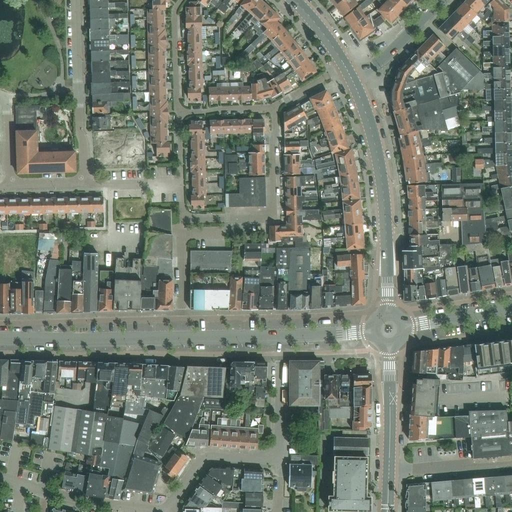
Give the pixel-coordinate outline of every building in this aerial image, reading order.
[(127,8),(127,3),(108,3),(107,0),(90,0),(90,8),(108,8),(127,8)] [(165,2),(166,2),(169,2),(167,0),(153,0),(154,1),(152,1),(152,10),(163,10),(165,10),(165,2)] [(244,9),(249,13),(261,1),(260,0),(245,0),(239,7),(235,13),(239,16),(244,9)] [(343,0),(336,6),(339,10),(339,12),(341,14),(343,14),(344,15),(348,12),(358,4),(354,0),(343,0)] [(366,0),(349,14),(345,17),(347,20),(345,21),(350,28),(366,17),(365,16),(362,11),(372,4),(371,3),(368,0),(366,0)] [(387,18),(390,22),(391,21),(392,23),(397,17),(396,16),(397,14),(398,15),(399,14),(383,0),(376,0),(382,5),(378,10),(387,18)] [(408,7),(400,0),(383,0),(399,14),(400,13),(399,13),(401,11),(402,13),(408,7)] [(466,0),(464,3),(468,6),(477,15),(479,17),(481,19),(484,16),(483,15),(479,11),(484,5),(478,0),(466,0)] [(504,5),(501,2),(500,0),(492,0),(489,3),(493,8),(493,10),(493,13),(494,13),(494,11),(508,11),(508,9),(507,8),(507,6),(505,5),(504,5)] [(249,13),(244,20),(236,29),(240,33),(253,17),(259,22),(271,8),(266,3),(265,4),(261,1),(249,13)] [(186,7),(186,16),(201,16),(201,7),(197,7),(197,2),(189,3),(189,7),(186,7)] [(477,15),(464,3),(463,4),(462,4),(459,6),(459,8),(455,12),(468,25),(468,24),(473,29),(476,26),(471,21),(477,15)] [(219,8),(218,9),(223,13),(227,7),(226,7),(222,4),(219,8)] [(91,19),(108,18),(108,19),(114,19),(127,18),(127,14),(108,15),(108,8),(90,8),(91,19)] [(259,22),(263,26),(258,31),(261,35),(263,32),(266,29),(279,18),(275,14),(276,13),(271,8),(259,22)] [(481,19),(483,22),(491,13),(492,13),(491,12),(489,10),(487,8),(486,10),(487,11),(483,15),(484,16),(481,19)] [(146,10),(147,20),(163,20),(163,10),(152,10),(146,10)] [(494,11),(494,13),(493,13),(493,18),(491,18),(491,22),(493,22),(508,21),(508,19),(509,18),(509,15),(508,14),(508,11),(494,11)] [(446,19),(460,33),(466,39),(469,36),(462,30),(468,25),(455,12),(454,13),(453,12),(450,15),(450,17),(447,20),(446,19)] [(377,27),(381,24),(385,22),(382,17),(380,16),(370,23),(369,22),(372,19),(369,14),(365,16),(366,17),(350,28),(354,34),(356,33),(357,35),(355,36),(358,39),(359,38),(360,39),(360,38),(361,40),(366,37),(365,35),(367,34),(368,35),(374,31),(373,29),(377,27)] [(187,27),(202,27),(201,25),(201,16),(186,16),(186,19),(185,19),(185,27),(187,27)] [(236,19),(233,16),(227,23),(231,26),(236,19)] [(114,25),(114,19),(108,19),(108,18),(91,19),(91,30),(90,30),(108,29),(108,30),(118,30),(118,25),(114,25)] [(439,29),(442,33),(451,41),(456,36),(463,42),(465,39),(466,39),(460,33),(446,19),(446,20),(447,21),(444,24),(442,23),(439,27),(440,28),(439,29)] [(147,24),(147,30),(165,30),(164,30),(163,20),(147,20),(147,24)] [(266,29),(263,32),(252,43),(256,47),(266,36),(271,41),(285,29),(280,24),(279,25),(276,21),(266,29)] [(492,35),(509,35),(508,23),(496,24),(492,26),(492,31),(485,31),(486,36),(492,35)] [(202,39),(202,34),(202,27),(187,27),(188,40),(202,39)] [(109,36),(108,30),(108,29),(90,30),(90,40),(128,39),(128,35),(109,36)] [(274,48),(260,60),(263,63),(280,49),(288,43),(292,40),(289,36),(290,35),(285,29),(271,41),(269,43),(274,48)] [(147,30),(147,40),(163,40),(163,38),(165,38),(165,36),(165,30),(147,30)] [(445,46),(433,35),(432,36),(431,36),(429,38),(429,40),(427,41),(428,42),(426,44),(425,43),(425,44),(442,60),(445,57),(440,52),(445,46)] [(492,35),(492,41),(483,42),(483,47),(492,46),(509,45),(509,35),(492,35)] [(91,41),(92,51),(109,51),(109,45),(128,44),(128,39),(90,40),(90,41),(91,41)] [(188,40),(188,52),(202,52),(202,39),(188,40)] [(465,39),(463,42),(468,47),(471,44),(465,39)] [(147,40),(147,51),(164,51),(165,51),(165,44),(165,43),(163,43),(163,40),(147,40)] [(297,45),(294,42),(293,41),(289,44),(271,60),(271,61),(274,63),(283,56),(287,61),(302,50),(298,44),(297,45)] [(416,52),(428,64),(428,63),(434,58),(439,63),(442,60),(425,44),(425,45),(423,47),(423,46),(421,47),(420,47),(418,50),(418,51),(417,52),(416,52)] [(492,46),(492,52),(483,52),(483,57),(492,57),(509,56),(509,45),(492,46)] [(404,83),(395,80),(394,84),(392,90),(391,90),(392,91),(392,101),(391,101),(394,111),(393,112),(459,93),(462,92),(461,90),(483,90),(483,85),(483,79),(484,75),(456,48),(438,67),(443,72),(428,77),(404,83)] [(92,51),(92,62),(109,61),(109,55),(128,55),(128,50),(109,51),(92,51)] [(292,67),(284,73),(286,77),(308,61),(305,57),(307,56),(302,50),(287,61),(292,67)] [(147,51),(148,61),(165,61),(164,51),(147,51)] [(187,65),(189,64),(202,64),(202,52),(188,52),(187,52),(187,65)] [(428,63),(428,64),(416,52),(407,62),(418,73),(420,71),(423,74),(424,73),(428,77),(443,72),(438,67),(435,70),(434,69),(428,63)] [(492,57),(492,63),(483,63),(483,68),(493,67),(509,67),(509,56),(492,57)] [(228,57),(222,57),(222,66),(232,65),(232,62),(228,57)] [(92,62),(92,73),(110,72),(110,66),(128,65),(128,61),(109,61),(92,62)] [(148,61),(148,71),(165,71),(165,61),(148,61)] [(312,64),(311,65),(308,61),(286,77),(289,82),(292,86),(296,83),(293,78),(297,74),(299,77),(301,81),(315,72),(314,70),(316,69),(312,64)] [(404,83),(428,77),(424,73),(423,74),(420,71),(418,73),(407,62),(398,70),(399,71),(395,80),(404,83)] [(280,88),(282,92),(286,90),(287,90),(290,89),(290,87),(292,86),(289,82),(286,77),(284,73),(284,72),(283,73),(279,70),(275,73),(266,63),(263,66),(271,76),(274,78),(280,88)] [(189,64),(189,77),(203,76),(202,64),(189,64)] [(493,79),(493,78),(510,77),(509,67),(493,67),(493,73),(483,74),(484,75),(483,79),(493,79)] [(110,76),(128,76),(129,76),(129,71),(110,72),(92,73),(93,83),(92,83),(110,82),(110,76)] [(148,71),(148,74),(148,82),(165,82),(165,71),(148,71)] [(251,87),(251,95),(251,100),(253,100),(254,101),(258,101),(259,99),(261,99),(260,98),(266,97),(259,74),(256,75),(256,84),(251,84),(251,87)] [(280,93),(278,89),(272,79),(268,82),(262,74),(259,74),(266,97),(271,95),(272,98),(274,97),(275,97),(279,95),(279,94),(280,93)] [(189,77),(189,89),(200,89),(203,89),(203,76),(189,77)] [(493,89),(510,88),(510,77),(493,78),(493,79),(493,84),(483,85),(483,90),(487,89),(493,89)] [(129,82),(110,82),(92,83),(92,87),(91,88),(91,92),(92,93),(92,94),(92,95),(93,102),(92,102),(117,101),(123,101),(123,93),(117,93),(117,87),(130,87),(129,82)] [(149,88),(149,92),(165,92),(165,82),(148,82),(149,88)] [(241,100),(240,83),(237,83),(238,87),(230,87),(230,100),(241,100)] [(251,100),(251,95),(251,87),(243,87),(243,83),(240,83),(241,100),(251,100)] [(208,88),(209,96),(209,101),(220,101),(219,84),(216,84),(216,87),(208,88)] [(222,84),(219,84),(220,101),(230,100),(230,87),(222,87),(222,84)] [(493,100),(510,99),(510,88),(493,89),(487,89),(487,100),(493,100)] [(199,101),(201,101),(201,96),(200,89),(189,89),(187,89),(188,98),(190,98),(190,102),(196,101),(196,102),(199,102),(199,101)] [(310,99),(315,110),(316,110),(331,103),(326,91),(316,96),(315,96),(312,97),(311,98),(310,99)] [(149,92),(149,102),(167,102),(166,102),(165,92),(149,92)] [(459,93),(393,112),(393,113),(395,112),(395,115),(394,115),(394,116),(395,116),(398,124),(442,111),(441,108),(451,105),(452,108),(461,105),(462,101),(459,93)] [(302,109),(305,114),(315,110),(310,99),(300,105),(302,109)] [(494,111),(494,110),(511,110),(510,99),(493,100),(494,106),(485,107),(485,104),(481,105),(482,111),(494,111)] [(117,101),(92,102),(92,107),(91,108),(91,110),(92,111),(92,113),(109,113),(109,107),(117,107),(117,101)] [(149,109),(149,112),(165,112),(165,110),(167,110),(167,108),(167,102),(149,102),(149,109)] [(319,116),(318,116),(312,119),(313,123),(336,113),(334,109),(334,107),(333,104),(332,104),(331,103),(316,110),(319,116)] [(306,116),(305,114),(302,109),(300,105),(299,106),(297,105),(295,107),(294,108),(292,110),(293,112),(293,118),(297,125),(295,126),(299,132),(302,130),(299,123),(304,121),(308,119),(306,116)] [(16,106),(16,107),(16,110),(16,111),(16,114),(16,115),(16,116),(16,119),(35,118),(35,106),(34,106),(33,106),(28,106),(27,106),(22,106),(21,106),(16,107),(16,106)] [(284,140),(289,140),(299,139),(299,132),(295,126),(297,125),(293,118),(293,112),(292,110),(288,112),(287,111),(284,113),(284,114),(283,115),(284,131),(284,140)] [(494,110),(494,111),(494,117),(487,117),(487,121),(494,121),(511,121),(511,110),(494,110)] [(443,115),(442,111),(398,124),(400,131),(399,131),(399,132),(400,132),(401,134),(400,134),(400,135),(418,131),(418,130),(420,130),(448,130),(457,127),(453,112),(443,115)] [(149,113),(150,123),(166,123),(167,123),(167,116),(168,116),(167,115),(165,115),(165,112),(149,112),(149,113)] [(322,124),(324,131),(340,125),(340,123),(340,122),(339,119),(338,118),(336,113),(313,123),(315,126),(322,124)] [(93,130),(98,130),(106,130),(106,129),(109,129),(109,120),(109,115),(104,115),(104,117),(92,117),(93,130)] [(36,131),(35,118),(16,119),(16,123),(16,127),(16,128),(16,131),(36,131)] [(252,133),(253,145),(264,145),(264,139),(261,139),(260,136),(264,136),(263,119),(262,119),(261,118),(258,118),(258,119),(252,120),(252,125),(252,133)] [(221,138),(223,138),(223,134),(231,134),(231,120),(220,121),(221,138)] [(231,120),(231,134),(231,138),(233,138),(233,134),(239,134),(239,137),(242,137),(241,120),(231,120)] [(252,133),(252,125),(252,120),(241,120),(242,137),(244,137),(244,133),(252,133)] [(202,133),(201,126),(201,121),(199,121),(197,121),(190,122),(190,125),(188,125),(189,134),(191,134),(204,134),(204,133),(202,133)] [(210,127),(210,133),(210,135),(218,134),(218,138),(221,138),(220,121),(209,121),(210,127)] [(482,132),(494,132),(511,131),(511,121),(494,121),(494,128),(482,128),(482,132)] [(166,123),(150,123),(150,133),(167,133),(166,123)] [(340,125),(324,131),(326,138),(319,140),(320,144),(344,136),(342,131),(343,130),(342,127),(340,126),(340,125)] [(431,141),(430,137),(423,138),(420,130),(418,130),(418,131),(400,135),(399,135),(400,136),(399,137),(401,146),(400,146),(400,148),(423,143),(431,141)] [(17,174),(42,173),(75,172),(75,152),(58,152),(58,149),(57,149),(52,149),(51,149),(51,152),(37,153),(37,131),(36,131),(16,131),(17,174)] [(494,143),(511,142),(511,131),(494,132),(494,138),(484,138),(484,143),(494,143)] [(167,143),(167,133),(150,133),(150,144),(156,144),(169,143),(167,143)] [(191,134),(191,147),(205,147),(204,134),(191,134)] [(331,153),(342,149),(347,148),(347,146),(347,145),(347,142),(345,141),(344,136),(320,144),(322,148),(329,146),(331,153)] [(94,165),(135,164),(135,160),(145,160),(144,141),(93,143),(94,165)] [(289,153),(300,152),(300,141),(284,142),(284,146),(283,147),(283,150),(284,151),(284,153),(289,153)] [(405,159),(426,156),(424,147),(432,145),(431,141),(423,143),(400,148),(401,149),(403,159),(404,158),(405,159)] [(511,153),(511,142),(494,143),(495,148),(477,149),(477,154),(495,154),(495,153),(511,153)] [(156,144),(156,152),(156,157),(158,157),(161,157),(167,156),(167,152),(169,152),(169,143),(156,144)] [(253,145),(253,153),(248,153),(248,163),(255,163),(255,165),(265,165),(264,159),(265,158),(265,155),(264,154),(264,153),(264,145),(253,145)] [(205,159),(205,156),(205,147),(191,147),(191,159),(205,159)] [(350,149),(347,150),(346,150),(334,154),(336,161),(328,163),(329,167),(353,161),(352,156),(353,155),(352,152),(351,151),(350,149)] [(495,166),(511,164),(511,153),(495,153),(495,154),(495,160),(483,160),(483,167),(495,166)] [(237,155),(232,155),(224,155),(225,174),(237,174),(237,155)] [(307,158),(307,160),(299,160),(299,155),(284,155),(284,156),(283,157),(283,160),(285,160),(285,165),(313,163),(311,158),(307,158)] [(427,164),(426,156),(405,159),(405,160),(404,160),(405,170),(404,170),(405,172),(428,168),(436,167),(435,163),(427,164)] [(191,172),(192,172),(205,171),(205,162),(205,159),(191,159),(190,159),(191,172)] [(483,160),(474,160),(475,170),(483,169),(483,167),(483,160)] [(322,173),(337,170),(339,177),(356,173),(355,172),(356,171),(356,168),(354,167),(353,161),(329,167),(321,169),(322,173)] [(245,163),(238,163),(238,170),(247,170),(247,168),(248,168),(248,176),(265,175),(265,174),(266,172),(265,170),(265,165),(255,165),(255,163),(248,163),(245,163)] [(284,173),(285,174),(285,175),(300,174),(316,174),(313,163),(285,165),(285,169),(284,170),(284,173)] [(491,180),(492,179),(498,178),(511,175),(511,164),(495,166),(497,174),(490,175),(491,180)] [(408,184),(413,183),(429,181),(428,173),(436,172),(436,168),(436,167),(428,168),(405,172),(405,173),(407,183),(408,183),(408,184)] [(460,168),(452,168),(452,182),(460,182),(460,168)] [(205,171),(192,172),(192,184),(206,183),(205,171)] [(340,184),(331,185),(325,186),(325,189),(357,186),(357,180),(358,179),(357,176),(356,175),(356,173),(339,177),(340,184)] [(511,175),(498,178),(499,184),(490,186),(491,191),(500,189),(500,188),(511,185),(511,175)] [(315,176),(285,177),(285,187),(301,186),(305,186),(305,182),(315,182),(315,176)] [(265,177),(239,178),(239,194),(239,207),(266,206),(265,206),(265,201),(266,201),(266,200),(265,200),(265,195),(265,194),(265,190),(265,189),(265,184),(265,183),(265,178),(265,177)] [(192,184),(193,196),(206,196),(206,188),(206,183),(192,184)] [(483,183),(441,185),(442,222),(461,221),(462,245),(462,246),(465,246),(465,245),(474,244),(486,243),(486,242),(485,225),(485,220),(485,214),(484,209),(484,208),(483,183)] [(437,196),(437,184),(412,185),(407,185),(408,197),(437,196)] [(500,189),(502,194),(503,199),(511,197),(511,185),(500,188),(500,189)] [(316,191),(306,191),(306,192),(301,192),(301,186),(285,187),(286,196),(316,196),(316,191)] [(342,199),(354,198),(359,198),(358,196),(359,195),(359,192),(358,191),(357,186),(325,189),(323,190),(324,195),(341,192),(342,199)] [(239,207),(239,194),(228,194),(229,207),(233,207),(238,207),(239,207)] [(204,208),(204,203),(203,199),(203,197),(206,197),(206,196),(193,196),(191,196),(191,205),(193,205),(193,209),(199,208),(199,209),(202,209),(202,208),(204,208)] [(286,206),(302,206),(302,201),(317,201),(316,196),(286,196),(286,206)] [(437,196),(408,197),(409,203),(407,204),(407,207),(409,208),(409,209),(425,209),(425,201),(437,200),(437,196)] [(78,198),(79,213),(91,212),(90,197),(78,198)] [(103,197),(90,197),(91,212),(103,212),(103,197)] [(511,197),(503,199),(504,205),(498,206),(498,205),(484,208),(484,209),(485,214),(488,213),(505,210),(511,208),(511,197)] [(30,199),(31,213),(43,213),(42,198),(30,199)] [(54,198),(42,198),(43,213),(55,213),(54,198)] [(66,198),(54,198),(55,213),(67,213),(66,198)] [(78,198),(66,198),(67,213),(79,213),(78,198)] [(6,199),(7,214),(19,214),(18,199),(6,199)] [(30,199),(18,199),(19,214),(31,213),(30,199)] [(359,201),(359,200),(354,200),(342,202),(342,209),(328,211),(323,211),(323,216),(334,215),(360,212),(359,207),(360,205),(360,203),(359,201)] [(286,206),(286,216),(318,215),(318,210),(302,210),(302,206),(286,206)] [(506,215),(491,218),(485,220),(485,225),(496,222),(507,220),(511,218),(511,208),(505,210),(506,215)] [(146,234),(171,235),(171,226),(171,210),(170,210),(150,209),(149,219),(149,224),(147,224),(146,234)] [(438,221),(438,219),(433,219),(433,217),(425,217),(425,209),(409,209),(409,211),(408,211),(408,217),(409,216),(409,222),(438,221)] [(343,218),(344,226),(361,224),(361,222),(362,221),(361,218),(360,217),(360,212),(334,215),(335,219),(343,218)] [(302,225),(302,221),(321,220),(321,215),(318,215),(286,216),(286,226),(302,225)] [(510,231),(511,230),(511,218),(507,220),(508,226),(498,228),(496,222),(485,225),(486,242),(505,238),(511,237),(510,231)] [(438,221),(409,222),(410,228),(408,228),(408,233),(410,233),(410,235),(415,235),(426,235),(425,226),(439,226),(438,221)] [(344,226),(344,233),(336,234),(336,238),(362,236),(361,230),(362,229),(362,226),(361,225),(361,224),(344,226)] [(280,226),(279,237),(281,236),(282,243),(289,243),(289,242),(295,242),(303,242),(303,234),(303,230),(302,229),(302,225),(286,226),(280,226)] [(282,246),(282,243),(281,236),(279,237),(280,226),(269,226),(270,231),(270,242),(277,241),(278,244),(278,243),(278,246),(282,246)] [(59,269),(60,243),(61,233),(56,233),(52,252),(51,260),(49,260),(45,279),(43,313),(56,313),(59,269)] [(140,310),(153,310),(156,310),(158,280),(172,280),(172,259),(172,235),(171,235),(146,234),(144,257),(143,275),(141,275),(141,281),(140,310)] [(415,235),(410,235),(410,246),(421,246),(421,245),(434,244),(436,244),(439,244),(438,234),(426,235),(415,235)] [(345,242),(346,249),(362,248),(363,248),(363,246),(364,245),(364,242),(362,241),(362,236),(336,238),(337,242),(345,242)] [(491,288),(495,287),(492,274),(493,274),(491,267),(490,260),(487,243),(486,243),(474,244),(475,251),(477,267),(482,290),(483,289),(491,288)] [(261,250),(261,246),(261,244),(245,244),(244,249),(244,250),(243,261),(257,261),(260,261),(261,250)] [(436,250),(436,244),(434,244),(421,245),(421,246),(410,246),(403,246),(403,247),(406,247),(407,251),(403,251),(404,269),(416,269),(418,266),(422,266),(432,265),(432,264),(437,263),(436,250)] [(422,268),(423,276),(432,275),(434,274),(435,274),(445,273),(447,296),(458,294),(455,267),(454,249),(454,245),(454,244),(441,244),(439,244),(436,244),(436,250),(437,263),(432,264),(432,265),(422,266),(422,268)] [(302,309),(302,295),(309,295),(310,274),(310,270),(310,248),(295,248),(290,248),(290,249),(289,268),(288,295),(291,295),(290,307),(290,309),(300,310),(302,309)] [(346,249),(334,250),(335,256),(336,256),(348,255),(363,254),(362,248),(346,249)] [(289,268),(290,249),(276,249),(275,267),(277,269),(275,309),(275,310),(288,309),(288,307),(288,295),(289,268)] [(232,251),(190,251),(190,310),(228,310),(232,251)] [(82,281),(82,294),(83,294),(83,312),(96,311),(97,297),(97,254),(84,253),(83,277),(82,281)] [(336,256),(337,267),(349,266),(349,275),(351,278),(352,306),(365,305),(363,254),(336,256)] [(113,311),(118,310),(126,310),(131,310),(131,309),(139,309),(139,310),(140,310),(141,281),(141,275),(142,259),(132,258),(132,267),(125,267),(125,258),(115,258),(113,311)] [(492,274),(495,287),(495,288),(504,286),(499,262),(499,259),(495,259),(490,260),(491,267),(493,274),(492,274)] [(511,285),(511,280),(508,260),(499,262),(504,286),(511,285)] [(467,269),(466,265),(455,267),(458,294),(470,292),(467,269)] [(416,289),(416,286),(424,285),(424,284),(423,276),(422,268),(422,266),(418,266),(416,269),(404,269),(404,290),(404,291),(405,298),(404,298),(404,299),(405,299),(406,300),(406,301),(407,301),(413,300),(413,301),(413,300),(416,300),(416,289)] [(228,310),(240,310),(242,277),(235,277),(236,267),(231,267),(228,310)] [(274,267),(260,267),(260,280),(259,293),(258,310),(272,310),(273,296),(273,287),(274,267)] [(482,290),(477,267),(467,269),(470,292),(471,292),(470,288),(472,288),(473,290),(474,291),(482,290)] [(0,269),(0,313),(9,313),(9,289),(9,283),(4,284),(4,269),(0,269)] [(70,313),(70,312),(70,301),(72,269),(59,269),(56,313),(70,313)] [(258,310),(259,293),(260,280),(259,280),(260,271),(245,270),(244,280),(243,293),(243,292),(243,293),(242,310),(258,310)] [(322,308),(335,307),(335,286),(335,285),(327,285),(327,270),(322,270),(322,285),(322,308)] [(99,271),(99,297),(98,311),(111,311),(112,299),(111,299),(111,295),(112,295),(113,277),(113,271),(99,271)] [(22,282),(22,313),(33,313),(33,272),(22,272),(21,282),(22,282)] [(438,297),(447,296),(445,273),(435,274),(437,292),(438,297)] [(320,308),(321,274),(310,274),(309,295),(309,309),(320,308)] [(423,276),(424,284),(424,285),(424,289),(425,299),(436,297),(435,282),(434,274),(432,275),(423,276)] [(350,306),(349,279),(348,279),(343,279),(344,286),(335,286),(335,307),(350,306)] [(172,280),(158,280),(156,310),(169,310),(169,309),(170,308),(171,307),(172,307),(172,280)] [(74,281),(73,294),(72,294),(71,313),(83,312),(83,294),(82,294),(82,281),(74,281)] [(21,282),(9,282),(9,283),(9,289),(9,313),(22,313),(22,282),(21,282)] [(416,289),(416,300),(425,299),(424,289),(416,289)] [(511,339),(474,344),(477,366),(477,367),(511,362),(511,339)] [(473,364),(474,344),(463,346),(463,357),(462,357),(463,367),(462,376),(467,376),(467,365),(473,364)] [(451,347),(450,347),(449,376),(450,376),(450,379),(462,379),(462,376),(463,367),(462,357),(463,357),(463,346),(462,346),(457,346),(456,346),(456,347),(451,347)] [(438,349),(436,368),(447,367),(448,347),(438,349)] [(436,374),(436,368),(438,349),(426,350),(425,373),(436,374)] [(413,363),(413,372),(424,373),(425,373),(426,350),(416,351),(414,353),(413,363)] [(16,412),(22,361),(11,360),(11,361),(8,361),(6,386),(0,385),(0,439),(12,441),(15,423),(16,412)] [(25,425),(26,424),(33,366),(33,361),(22,361),(16,412),(15,423),(25,425)] [(42,399),(43,393),(47,361),(33,361),(33,366),(26,424),(33,425),(34,416),(40,417),(42,399)] [(57,362),(47,361),(43,393),(42,399),(53,399),(54,388),(55,382),(57,362)] [(289,403),(289,405),(294,405),(318,406),(318,421),(318,430),(318,434),(329,434),(330,423),(329,418),(329,410),(324,409),(324,380),(324,375),(324,361),(323,361),(320,361),(319,361),(317,361),(291,361),(289,361),(289,363),(289,374),(289,376),(289,391),(289,393),(289,403)] [(77,362),(59,362),(58,380),(75,380),(77,362)] [(79,362),(77,378),(86,379),(86,382),(91,382),(96,382),(97,382),(97,380),(96,380),(97,368),(98,367),(98,363),(93,363),(79,362)] [(244,381),(244,362),(235,362),(234,362),(231,363),(230,365),(230,366),(230,368),(229,392),(239,392),(239,384),(244,384),(244,381)] [(263,414),(263,407),(265,387),(256,386),(257,381),(254,381),(254,363),(245,362),(244,362),(244,381),(245,381),(245,387),(249,387),(249,392),(255,396),(254,413),(263,414)] [(114,369),(114,364),(104,363),(104,364),(99,363),(98,363),(98,367),(97,368),(96,380),(97,380),(97,382),(96,382),(95,389),(111,389),(112,389),(112,382),(114,369)] [(266,381),(266,368),(266,363),(254,363),(254,381),(257,381),(256,386),(265,387),(266,387),(266,382),(266,381)] [(125,406),(127,385),(129,364),(127,364),(127,365),(116,364),(114,364),(114,369),(112,382),(112,389),(111,389),(110,404),(125,406)] [(142,365),(129,364),(127,385),(125,406),(125,411),(139,413),(142,413),(144,406),(145,397),(145,394),(140,394),(141,378),(142,370),(142,365)] [(141,378),(140,394),(145,394),(145,397),(146,397),(154,398),(165,399),(167,380),(168,366),(156,365),(156,370),(155,379),(141,378)] [(141,378),(155,379),(156,370),(156,365),(142,365),(142,370),(141,378)] [(199,408),(226,410),(227,398),(224,397),(225,373),(225,368),(221,367),(221,368),(216,368),(216,367),(209,367),(209,368),(203,368),(204,367),(196,366),(196,367),(191,367),(191,366),(187,366),(187,367),(180,396),(178,398),(163,423),(174,432),(187,439),(199,408)] [(178,367),(168,366),(168,371),(167,380),(165,399),(173,400),(178,389),(183,368),(183,367),(178,367)] [(413,372),(413,373),(416,373),(416,379),(415,379),(415,384),(412,384),(411,396),(411,399),(410,403),(410,415),(433,417),(434,405),(434,401),(435,397),(436,386),(439,386),(439,380),(424,379),(424,373),(413,372)] [(325,409),(328,409),(329,410),(329,418),(340,418),(340,407),(339,407),(339,406),(339,403),(339,399),(339,392),(339,381),(336,381),(336,375),(324,375),(324,380),(324,399),(325,400),(325,409)] [(350,375),(339,375),(339,381),(339,392),(350,392),(350,375)] [(353,375),(353,387),(371,386),(371,385),(371,384),(371,383),(371,377),(369,375),(362,375),(362,376),(360,376),(359,375),(353,375)] [(370,406),(371,386),(353,387),(353,398),(353,405),(353,406),(365,406),(370,406)] [(79,408),(81,393),(69,392),(61,391),(59,403),(59,404),(71,406),(79,408)] [(83,422),(80,443),(99,445),(106,400),(92,398),(88,422),(83,422)] [(57,403),(50,449),(65,451),(71,406),(59,404),(59,403),(57,403)] [(118,443),(119,444),(123,420),(125,411),(125,406),(110,404),(109,408),(108,408),(107,414),(103,441),(118,443)] [(164,406),(159,414),(163,415),(168,409),(168,408),(164,406)] [(365,427),(370,427),(370,416),(369,416),(369,414),(370,414),(370,406),(365,406),(351,407),(351,421),(352,421),(352,430),(365,430),(365,427)] [(144,423),(137,441),(146,444),(154,429),(163,415),(159,414),(149,410),(148,414),(144,423)] [(508,431),(507,421),(506,410),(468,411),(468,415),(469,415),(470,436),(471,441),(472,457),(472,459),(476,458),(511,455),(511,434),(511,431),(508,431)] [(108,498),(119,500),(122,490),(124,480),(132,454),(137,441),(144,423),(148,414),(144,413),(142,413),(139,413),(125,411),(123,420),(119,444),(117,456),(113,477),(112,477),(112,478),(109,493),(108,498)] [(433,438),(433,440),(470,436),(469,415),(468,415),(451,416),(435,417),(433,417),(410,415),(409,427),(409,437),(409,439),(409,440),(422,439),(424,439),(433,438)] [(45,431),(47,418),(40,418),(39,430),(45,431)] [(195,445),(198,445),(200,429),(201,429),(201,422),(202,418),(199,424),(199,429),(192,428),(186,444),(187,445),(187,447),(195,448),(195,445)] [(208,446),(209,425),(204,425),(204,418),(202,418),(201,422),(201,429),(200,429),(198,445),(208,446)] [(219,447),(221,426),(222,418),(218,418),(217,425),(211,425),(209,446),(219,447)] [(228,448),(230,426),(231,419),(227,419),(226,426),(221,426),(219,447),(228,448)] [(230,426),(228,448),(237,448),(239,427),(240,420),(236,419),(235,427),(230,426)] [(239,427),(237,448),(247,449),(249,428),(249,420),(245,420),(245,427),(239,427)] [(249,428),(247,449),(257,450),(257,433),(262,433),(263,425),(258,425),(257,428),(249,428)] [(148,449),(162,457),(175,435),(161,427),(150,446),(148,449)] [(43,437),(43,435),(31,433),(30,444),(41,446),(43,437)] [(41,446),(42,446),(41,448),(49,449),(50,438),(43,437),(41,446)] [(367,439),(335,438),(334,454),(336,454),(336,456),(334,456),(334,472),(333,472),(333,473),(336,474),(336,479),(333,480),(333,481),(334,481),(333,496),(329,496),(328,510),(348,510),(349,510),(350,510),(370,511),(370,497),(365,497),(366,482),(369,482),(370,473),(366,472),(366,457),(366,455),(367,455),(367,439)] [(108,476),(112,477),(113,477),(117,456),(119,444),(118,443),(102,441),(100,454),(101,454),(99,466),(90,465),(88,476),(85,494),(85,495),(104,498),(105,493),(108,476)] [(124,480),(122,490),(152,495),(162,463),(145,458),(148,449),(150,446),(146,444),(137,441),(132,454),(124,480)] [(172,456),(169,460),(162,470),(168,474),(164,480),(169,484),(170,483),(181,468),(188,458),(187,457),(187,458),(176,450),(172,446),(167,452),(172,456)] [(101,454),(100,454),(100,457),(88,455),(86,464),(90,465),(99,466),(101,454)] [(289,486),(289,487),(290,487),(290,486),(297,487),(297,491),(306,491),(306,487),(311,487),(311,482),(311,477),(314,477),(314,472),(312,472),(312,464),(317,464),(318,456),(301,455),(291,455),(290,455),(290,457),(290,458),(291,458),(291,462),(290,462),(290,464),(289,464),(289,465),(290,465),(289,473),(289,474),(289,476),(289,478),(289,486)] [(77,474),(73,491),(73,492),(74,492),(74,491),(77,492),(77,493),(85,494),(88,476),(81,475),(83,466),(79,465),(77,474)] [(208,470),(206,474),(210,477),(221,485),(222,467),(216,467),(214,467),(212,467),(212,468),(209,470),(208,471),(208,470)] [(225,485),(232,486),(233,478),(233,473),(234,468),(222,467),(221,485),(225,488),(225,485)] [(73,492),(73,491),(77,474),(72,473),(73,470),(71,469),(65,468),(61,489),(73,491),(73,492)] [(262,477),(263,477),(263,470),(234,468),(233,473),(233,478),(241,479),(263,480),(263,479),(262,479),(262,477)] [(226,496),(229,492),(225,488),(221,485),(210,477),(206,474),(205,475),(206,475),(205,477),(204,476),(199,484),(216,496),(220,489),(225,493),(223,495),(226,496)] [(493,477),(495,495),(496,508),(503,508),(503,503),(500,503),(500,497),(499,497),(499,495),(505,495),(504,476),(496,477),(494,478),(494,477),(493,477)] [(486,507),(488,506),(490,506),(489,496),(495,495),(493,477),(485,478),(483,479),(483,478),(484,496),(485,496),(486,507)] [(484,496),(483,478),(475,479),(473,479),(474,497),(475,508),(480,507),(480,498),(478,499),(478,497),(484,496)] [(262,488),(263,489),(263,480),(241,479),(241,486),(238,486),(238,490),(241,491),(244,491),(262,491),(262,488)] [(474,497),(473,479),(464,480),(465,480),(462,480),(464,498),(465,505),(469,504),(468,498),(474,497)] [(464,498),(462,480),(454,481),(452,481),(454,508),(459,508),(458,498),(464,498)] [(452,481),(444,482),(442,482),(441,482),(443,500),(443,505),(444,508),(454,508),(454,504),(448,504),(448,499),(453,499),(452,481)] [(431,483),(432,497),(432,501),(432,505),(432,508),(432,509),(444,508),(443,505),(438,505),(437,500),(443,500),(441,482),(433,482),(433,483),(431,483)] [(425,496),(432,497),(431,483),(426,483),(407,485),(406,496),(425,496)] [(223,501),(216,496),(199,484),(198,486),(193,492),(208,503),(212,498),(214,499),(213,499),(220,505),(223,502),(223,501)] [(245,491),(245,502),(223,502),(220,505),(222,506),(222,508),(232,508),(242,509),(244,509),(245,507),(262,508),(262,492),(245,491)] [(208,503),(193,492),(188,499),(189,499),(187,501),(183,507),(205,507),(208,503)] [(432,505),(425,505),(425,496),(406,496),(405,507),(425,508),(432,508),(432,505)]
